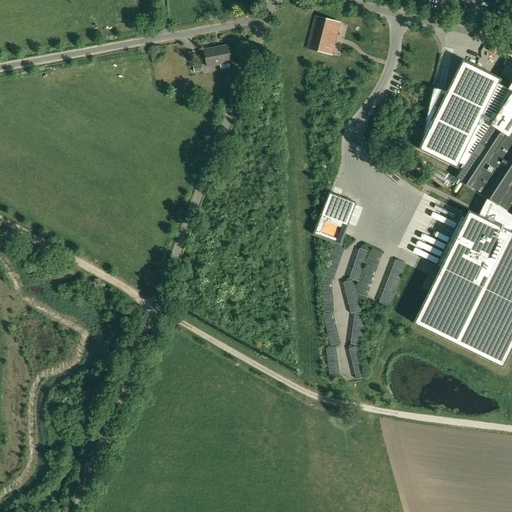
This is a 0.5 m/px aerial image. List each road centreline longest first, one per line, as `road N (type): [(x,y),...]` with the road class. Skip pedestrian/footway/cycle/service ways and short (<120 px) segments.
road 1 (unclassified): [(76,511),(265,20)]
road 2 (track): [(156,308),(326,405),(511,429)]
road 3 (unclassified): [(0,68),(265,20)]
road 4 (track): [(156,308),(0,219)]
road 5 (unclassified): [(341,0),(511,43)]
